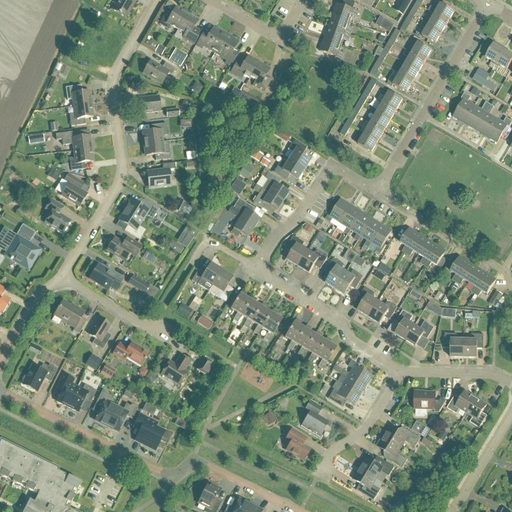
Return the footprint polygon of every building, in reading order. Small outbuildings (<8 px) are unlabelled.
[(126,19),(136,2),(133,0),(118,0),(112,11),(126,19)] [(333,17),(349,23),(351,17),(356,19),(359,13),(352,10),(355,3),(348,0),(344,0),(342,7),(337,5),(333,17)] [(357,0),(372,8),(375,3),(369,0),(357,0)] [(406,10),(411,0),(400,0),(397,5),(406,10)] [(418,0),(414,9),(418,12),(424,1),(422,0),(418,0)] [(178,31),(187,16),(175,9),(174,7),(169,4),(166,6),(163,11),(167,13),(159,26),(168,31),(171,27),(178,31)] [(434,16),(448,24),(454,13),(441,5),(437,11),(430,7),(427,12),(434,16)] [(412,22),(418,12),(414,9),(407,20),(412,22)] [(187,16),(178,31),(184,35),(182,39),(191,45),(199,32),(194,29),(198,22),(187,16)] [(442,34),(448,24),(434,16),(428,26),(442,34)] [(347,29),(349,23),(333,17),(328,29),(350,37),(352,31),(347,29)] [(380,27),(390,33),(394,25),(384,20),(380,27)] [(406,33),(412,22),(407,20),(401,30),(406,33)] [(442,34),(428,26),(422,23),(420,27),(426,30),(422,37),(436,45),(442,34)] [(215,55),(226,35),(218,30),(217,31),(213,29),(209,36),(204,33),(196,47),(201,50),(203,48),(215,55)] [(348,42),(350,37),(328,29),(324,41),(341,47),(343,41),(348,42)] [(390,42),(394,44),(401,34),(396,31),(390,42)] [(226,35),(215,55),(226,62),(225,64),(231,67),(239,53),(234,50),(238,43),(234,41),(235,40),(226,35)] [(339,52),(341,47),(324,41),(320,53),(342,60),(344,54),(339,52)] [(388,55),(394,44),(390,42),(384,52),(388,55)] [(410,48),(407,52),(425,62),(432,52),(418,44),(414,50),(410,48)] [(488,67),(493,70),(496,65),(504,51),(494,45),(486,59),(491,62),(488,67)] [(162,56),(165,51),(158,47),(155,52),(162,56)] [(181,68),(187,58),(175,51),(169,62),(181,68)] [(425,62),(407,52),(406,51),(403,55),(409,59),(406,65),(419,73),(425,62)] [(511,55),(504,51),(496,65),(507,71),(511,62),(511,55)] [(382,65),(388,55),(384,52),(377,63),(382,65)] [(248,80),(249,78),(250,79),(259,64),(248,57),(244,64),(238,61),(230,73),(242,80),(244,77),(248,80)] [(162,85),(165,80),(168,75),(171,77),(176,70),(165,64),(162,69),(150,62),(143,75),(161,86),(162,85)] [(376,76),(382,65),(377,63),(371,73),(376,76)] [(259,64),(250,79),(255,82),(253,87),(264,93),(271,81),(266,77),(270,70),(259,64)] [(413,83),(419,73),(406,65),(399,75),(413,83)] [(66,77),(69,70),(62,67),(59,75),(66,77)] [(486,83),(490,76),(479,69),(471,83),(483,89),(483,88),(486,83)] [(398,78),(393,86),(407,94),(413,83),(399,75),(395,73),(393,76),(398,78)] [(365,93),(370,96),(376,85),(371,82),(365,93)] [(195,83),(191,91),(198,95),(202,88),(195,83)] [(486,83),(483,88),(494,94),(497,89),(486,83)] [(74,108),(91,105),(90,93),(82,94),(81,86),(65,89),(67,101),(73,101),(74,108)] [(482,92),(474,88),(471,94),(479,98),(482,92)] [(239,99),(238,100),(241,102),(244,104),(252,109),(261,115),(262,114),(263,112),(263,111),(264,110),(265,109),(266,106),(262,104),(259,102),(249,96),(244,93),(242,92),(240,96),(239,98),(239,99)] [(364,106),(370,96),(365,93),(359,103),(364,106)] [(379,102),(397,112),(403,101),(389,93),(385,99),(382,97),(379,102)] [(464,126),(475,107),(468,103),(471,98),(465,94),(461,100),(463,101),(453,118),(460,122),(459,123),(464,126)] [(140,115),(160,113),(158,96),(146,98),(146,99),(138,100),(140,115)] [(390,122),(397,112),(379,102),(377,107),(380,109),(377,114),(390,122)] [(190,103),(188,109),(194,112),(196,106),(190,103)] [(358,117),(364,106),(359,103),(353,114),(358,117)] [(475,131),(490,106),(486,103),(482,111),(475,107),(464,126),(469,129),(469,128),(475,131)] [(91,105),(74,108),(75,115),(69,116),(71,128),(85,126),(84,120),(93,118),(91,105)] [(486,139),(497,120),(490,116),(494,108),(490,106),(475,131),(481,135),(481,136),(486,139)] [(167,119),(179,117),(178,109),(166,111),(167,119)] [(351,128),(358,117),(353,114),(346,125),(351,128)] [(384,133),(390,122),(377,114),(371,125),(384,133)] [(497,120),(486,139),(490,142),(491,141),(497,144),(507,127),(510,128),(511,124),(511,122),(506,119),(503,124),(497,120)] [(144,145),(163,143),(162,137),(167,136),(166,125),(151,127),(152,132),(142,134),(144,145)] [(345,138),(351,128),(346,125),(340,135),(345,138)] [(378,143),(384,133),(371,125),(367,131),(364,129),(362,133),(364,135),(378,143)] [(280,130),(278,133),(275,137),(286,144),(291,137),(280,130)] [(74,153),(91,150),(90,137),(81,138),(80,132),(66,134),(67,146),(73,145),(74,153)] [(372,154),(378,143),(364,135),(358,146),(372,154)] [(36,137),(28,138),(29,146),(38,144),(36,137)] [(289,161),(304,170),(311,159),(304,154),(307,149),(295,141),(288,151),(293,154),(289,161)] [(163,143),(144,145),(145,157),(155,156),(155,162),(170,160),(169,149),(163,149),(163,143)] [(91,150),(74,153),(75,159),(69,160),(71,172),(85,170),(84,164),(93,163),(91,150)] [(249,158),(258,163),(263,155),(254,150),(249,158)] [(194,153),(186,154),(187,161),(195,160),(194,153)] [(262,159),(259,164),(266,169),(269,163),(262,159)] [(297,181),(304,170),(289,161),(285,167),(280,164),(274,173),(286,181),(290,176),(297,181)] [(149,189),(171,187),(169,171),(175,170),(174,164),(162,166),(163,172),(147,173),(149,189)] [(247,180),(253,171),(244,165),(238,175),(247,180)] [(56,182),(61,173),(52,168),(47,177),(56,182)] [(18,181),(20,178),(11,172),(9,175),(18,181)] [(262,190),(283,204),(289,194),(277,187),(280,182),(268,174),(267,175),(264,179),(268,181),(262,190)] [(79,208),(87,195),(81,192),(85,186),(68,175),(64,181),(69,184),(61,197),(79,208)] [(215,186),(218,181),(212,177),(209,182),(215,186)] [(244,186),(236,181),(230,190),(238,195),(244,186)] [(497,197),(511,206),(511,192),(503,187),(497,197)] [(277,213),(283,204),(262,190),(253,204),(257,207),(262,210),(265,205),(277,213)] [(252,215),(256,210),(249,205),(248,206),(239,200),(233,210),(238,213),(234,218),(239,221),(254,230),(260,221),(260,220),(252,215)] [(340,224),(351,207),(341,200),(330,218),(328,216),(326,221),(331,224),(333,220),(340,224)] [(62,235),(70,222),(59,215),(63,208),(51,201),(45,210),(51,214),(45,224),(62,235)] [(125,211),(142,222),(145,217),(152,221),(158,211),(143,202),(140,207),(131,201),(125,211)] [(188,216),(192,208),(186,205),(186,204),(180,201),(175,211),(182,214),(182,213),(188,216)] [(214,219),(220,209),(215,206),(209,216),(214,219)] [(351,231),(362,214),(351,207),(340,224),(347,229),(344,234),(348,236),(351,231)] [(219,222),(225,212),(220,209),(214,219),(219,222)] [(139,227),(142,222),(125,211),(118,222),(127,227),(124,232),(139,241),(145,232),(139,227)] [(358,243),(362,238),(372,220),(362,214),(351,231),(357,235),(354,240),(358,243)] [(239,221),(234,218),(233,217),(231,220),(237,224),(233,230),(231,234),(238,238),(240,234),(248,239),(254,230),(239,221)] [(369,249),(372,244),(383,227),(372,220),(362,238),(368,241),(365,246),(369,249)] [(314,229),(307,225),(304,230),(311,235),(314,229)] [(29,244),(35,234),(22,226),(16,236),(4,229),(0,235),(0,248),(7,253),(4,257),(17,265),(18,264),(28,269),(35,257),(37,258),(41,251),(29,244)] [(383,227),(372,244),(378,248),(375,252),(380,255),(383,251),(381,250),(392,233),(383,227)] [(406,256),(419,235),(410,229),(400,244),(406,247),(402,253),(406,256)] [(180,245),(186,249),(193,239),(187,235),(180,245)] [(419,256),(428,241),(419,235),(406,256),(410,258),(414,252),(419,256)] [(112,239),(109,243),(111,245),(107,252),(124,263),(130,254),(136,257),(138,254),(142,248),(130,240),(125,237),(121,243),(115,239),(114,240),(112,239)] [(299,268),(308,253),(302,249),(305,244),(294,237),(286,250),(292,254),(288,261),(299,268)] [(167,247),(174,252),(179,255),(183,249),(171,241),(167,247)] [(424,267),(437,247),(428,241),(419,256),(424,259),(420,265),(424,267)] [(437,247),(424,267),(428,270),(432,264),(437,267),(447,253),(437,247)] [(147,250),(142,259),(151,264),(156,256),(147,250)] [(308,253),(299,268),(310,275),(315,266),(321,269),(328,258),(322,255),(317,252),(314,256),(308,253)] [(126,263),(135,267),(138,262),(129,258),(126,263)] [(442,269),(448,261),(444,258),(438,267),(442,269)] [(456,284),(469,264),(460,258),(451,272),(456,276),(452,281),(456,284)] [(335,291),(346,273),(342,271),(345,266),(334,259),(326,272),(332,276),(326,285),(335,291)] [(377,265),(369,259),(363,267),(371,273),(377,265)] [(469,284),(478,270),(469,264),(456,284),(460,287),(464,281),(469,284)] [(212,287),(221,272),(210,265),(205,273),(199,270),(192,280),(198,284),(198,285),(203,288),(206,283),(212,287)] [(116,292),(123,281),(98,266),(89,280),(107,292),(110,288),(116,292)] [(475,296),(488,275),(478,270),(469,284),(474,287),(471,293),(475,296)] [(209,291),(215,295),(220,298),(226,301),(233,291),(227,287),(232,279),(221,272),(212,287),(209,291)] [(346,273),(335,291),(345,297),(350,288),(355,291),(364,278),(354,272),(351,276),(346,273)] [(488,275),(475,296),(479,298),(482,292),(488,296),(497,281),(488,275)] [(145,295),(150,287),(133,276),(128,285),(145,295)] [(189,285),(187,290),(194,292),(191,300),(211,308),(216,295),(189,285)] [(150,287),(145,295),(141,301),(149,306),(158,291),(150,286),(150,287)] [(0,312),(3,314),(10,302),(2,297),(5,291),(0,287),(0,312)] [(369,319),(379,303),(372,300),(375,295),(365,289),(357,301),(363,304),(358,312),(369,319)] [(135,291),(133,296),(140,301),(143,296),(135,291)] [(251,302),(250,301),(244,298),(246,295),(242,292),(231,310),(237,314),(233,321),(237,324),(241,317),(251,302)] [(495,308),(503,296),(497,292),(489,304),(495,308)] [(416,301),(425,307),(431,300),(422,293),(416,301)] [(453,297),(450,302),(455,305),(458,300),(453,297)] [(261,308),(255,304),(257,301),(252,298),(250,301),(251,302),(241,317),(247,320),(243,327),(248,329),(252,323),(251,323),(261,308)] [(124,301),(118,309),(123,312),(129,304),(124,301)] [(74,309),(63,303),(54,316),(74,329),(73,332),(78,336),(86,323),(81,319),(84,314),(75,308),(74,309)] [(379,303),(369,319),(380,325),(385,318),(390,321),(398,309),(387,303),(385,307),(379,303)] [(271,314),(265,310),(267,307),(263,304),(261,308),(251,323),(252,323),(257,327),(249,340),(253,343),(255,338),(256,339),(262,329),(271,314)] [(191,319),(195,313),(183,305),(177,313),(188,319),(189,318),(191,319)] [(262,329),(268,333),(264,340),(272,344),(275,339),(271,337),(272,336),(282,321),(275,317),(277,313),(273,311),(271,314),(262,329)] [(406,342),(415,327),(409,324),(413,318),(403,312),(397,322),(402,325),(396,335),(406,342)] [(41,327),(43,324),(61,338),(69,328),(55,317),(51,323),(41,316),(36,323),(41,327)] [(102,351),(109,340),(104,337),(110,326),(99,319),(88,336),(95,340),(92,345),(102,351)] [(305,330),(304,330),(299,326),(300,323),(296,320),(285,339),(291,342),(287,349),(291,352),(295,345),(305,330)] [(217,321),(213,328),(223,333),(226,326),(217,321)] [(415,327),(406,342),(416,348),(422,338),(427,341),(435,329),(425,323),(420,331),(415,327)] [(315,336),(309,332),(311,329),(306,326),(304,330),(305,330),(295,345),(301,349),(297,355),(302,358),(306,351),(315,336)] [(317,333),(315,336),(306,351),(312,355),(308,362),(312,364),(316,358),(325,342),(319,338),(321,335),(317,333)] [(464,359),(464,341),(457,341),(457,335),(445,335),(445,349),(451,350),(451,359),(464,359)] [(464,341),(464,359),(477,359),(477,350),(484,350),(484,335),(472,335),(472,341),(464,341)] [(325,342),(316,358),(322,361),(318,368),(326,373),(329,368),(325,365),(326,364),(327,364),(336,349),(329,345),(331,341),(327,339),(325,342)] [(149,355),(137,348),(132,344),(128,350),(119,345),(112,356),(124,363),(126,358),(141,368),(149,355)] [(95,372),(102,361),(92,355),(85,365),(95,372)] [(185,372),(190,363),(180,357),(174,366),(169,363),(161,376),(179,387),(187,374),(185,372)] [(206,377),(214,364),(204,357),(195,370),(206,377)] [(348,377),(366,387),(372,377),(355,367),(356,364),(351,361),(348,367),(352,370),(349,375),(348,377)] [(111,379),(116,371),(106,365),(102,372),(111,379)] [(48,368),(43,366),(40,371),(32,367),(27,377),(24,378),(22,381),(23,384),(22,386),(37,393),(43,380),(50,383),(57,370),(49,366),(48,368)] [(340,376),(343,371),(338,368),(335,366),(332,371),(335,373),(340,376)] [(82,377),(84,373),(72,368),(70,373),(82,377)] [(344,372),(343,371),(340,376),(346,380),(342,386),(360,397),(366,387),(348,377),(349,375),(344,372)] [(151,374),(147,381),(152,384),(157,377),(151,374)] [(67,408),(77,388),(71,385),(74,381),(62,375),(56,389),(62,392),(56,403),(67,408)] [(86,376),(84,381),(95,385),(97,380),(86,376)] [(77,388),(67,408),(78,414),(84,400),(90,403),(96,392),(85,386),(82,391),(77,388)] [(353,407),(360,397),(342,386),(338,393),(334,390),(328,400),(343,409),(346,403),(353,407)] [(106,428),(116,408),(109,405),(113,399),(108,396),(109,394),(102,391),(96,403),(103,406),(95,422),(106,428)] [(426,416),(426,410),(434,411),(434,413),(440,413),(447,402),(441,399),(440,402),(435,402),(435,395),(424,394),(424,393),(415,392),(415,410),(416,410),(415,416),(426,416)] [(467,414),(476,399),(465,393),(460,400),(455,397),(447,409),(457,416),(460,410),(467,414)] [(476,399),(467,414),(473,418),(470,424),(480,430),(488,417),(482,414),(487,406),(476,399)] [(43,410),(47,413),(53,405),(48,402),(43,410)] [(328,423),(318,416),(322,409),(310,402),(306,410),(310,412),(301,427),(320,438),(330,422),(329,421),(328,423)] [(145,404),(142,411),(152,416),(155,409),(145,404)] [(116,408),(106,428),(118,433),(126,418),(132,421),(138,409),(131,406),(131,407),(126,405),(122,411),(116,408)] [(270,414),(263,418),(267,426),(274,422),(270,414)] [(157,424),(148,420),(140,416),(134,428),(140,431),(135,442),(155,452),(160,442),(167,445),(172,434),(165,430),(163,434),(154,429),(157,424)] [(250,429),(258,426),(255,418),(246,422),(250,429)] [(417,423),(412,431),(425,439),(430,431),(417,423)] [(99,441),(104,433),(91,425),(86,433),(99,441)] [(384,438),(401,448),(405,442),(416,449),(421,440),(404,429),(401,434),(391,428),(384,438)] [(286,452),(303,462),(310,450),(302,445),(306,439),(292,430),(285,441),(290,444),(286,452)] [(444,442),(449,435),(443,431),(439,439),(444,442)] [(398,455),(401,448),(384,438),(382,442),(380,441),(377,446),(379,447),(378,448),(388,454),(385,459),(402,470),(408,461),(398,455)] [(424,439),(422,444),(429,448),(432,444),(424,439)] [(58,471),(0,442),(0,476),(6,480),(8,477),(14,480),(12,483),(19,486),(21,483),(27,486),(25,489),(33,493),(34,490),(39,493),(34,504),(29,502),(25,510),(29,511),(71,511),(64,508),(67,503),(70,504),(73,496),(71,495),(73,490),(76,491),(80,484),(57,472),(58,471)] [(462,461),(465,455),(454,448),(451,454),(462,461)] [(360,470),(377,480),(382,473),(389,478),(395,469),(384,462),(381,467),(367,459),(360,470)] [(373,486),(377,480),(360,470),(353,481),(367,489),(364,496),(374,502),(381,491),(373,486)] [(216,511),(220,505),(215,502),(220,491),(208,485),(198,504),(206,508),(203,511),(216,511)] [(412,493),(408,499),(415,503),(419,497),(412,493)] [(246,511),(250,506),(238,500),(232,511),(228,511),(226,510),(224,511),(246,511)]
